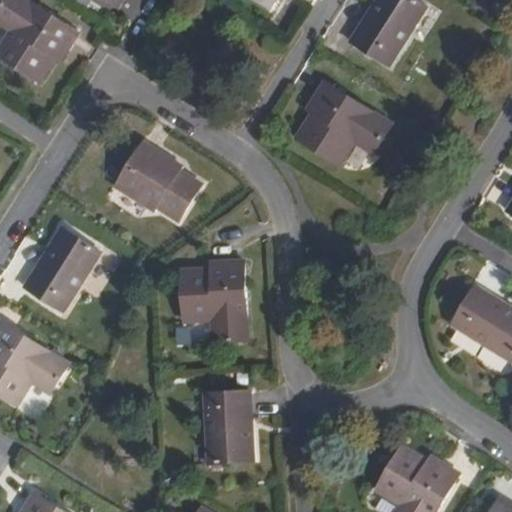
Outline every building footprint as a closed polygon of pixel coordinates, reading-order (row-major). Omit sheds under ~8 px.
[(60,60),(78,33),(27,0),(4,0),(0,7),(0,21),(14,30),(0,50),(0,56),(39,82),(55,57),(60,60)] [(257,0),(271,8),(276,0),(257,0)] [(391,65),(428,7),(416,0),(378,0),(353,42),(391,65)] [(492,10),(497,0),(475,0),(475,2),(492,10)] [(375,152),(393,124),(326,82),(309,109),(315,113),(298,138),(340,165),(356,140),(375,152)] [(181,170),(183,167),(146,142),(117,186),(155,211),(158,205),(180,220),(203,184),(181,170)] [(64,310),(101,252),(65,228),(27,286),(64,310)] [(248,340),(245,261),(213,263),(213,270),(183,270),(185,319),(215,318),(216,341),(248,340)] [(511,359),(511,306),(477,285),(454,322),(511,359)] [(54,393),(71,366),(4,322),(0,327),(0,393),(16,405),(33,379),(54,393)] [(210,461),(254,460),(251,392),(207,393),(210,461)] [(435,511),(460,473),(432,455),(428,461),(402,446),(378,486),(403,502),(397,511),(435,511)] [(70,511),(33,488),(16,511),(70,511)] [(511,511),(511,503),(501,497),(492,511),(511,511)]
